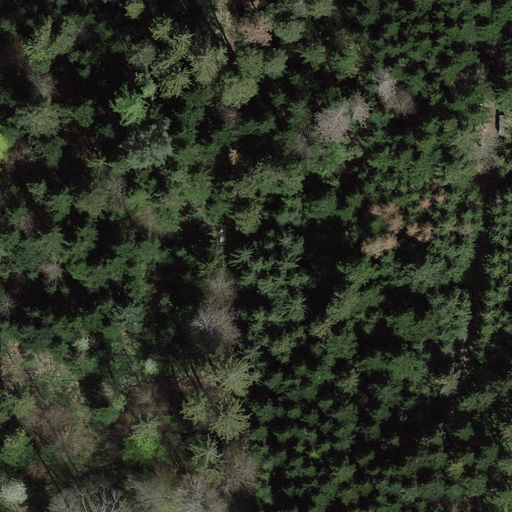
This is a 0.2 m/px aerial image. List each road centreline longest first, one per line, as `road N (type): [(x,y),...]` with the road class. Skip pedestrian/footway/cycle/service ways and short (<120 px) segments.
road 1 (track): [(233,0),(242,511)]
road 2 (track): [(511,70),(479,146),(444,511)]
